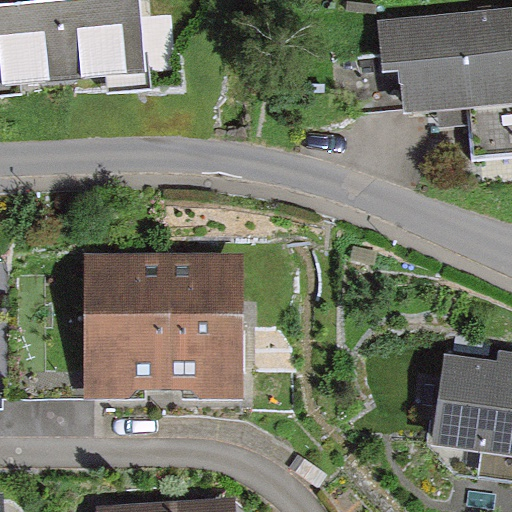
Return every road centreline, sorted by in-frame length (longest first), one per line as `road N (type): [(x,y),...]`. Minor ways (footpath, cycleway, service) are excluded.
road 1 (residential): [(511,247),(282,168),(173,156),(0,161)]
road 2 (residential): [(305,511),(263,475),(212,457),(0,455)]
